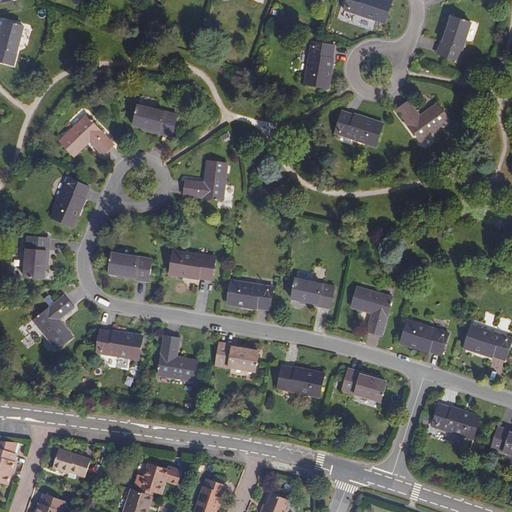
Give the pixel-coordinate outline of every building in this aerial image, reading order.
[(392,3),(384,0),(348,0),(345,10),(385,24),(392,3)] [(452,17),(449,26),(440,56),(459,62),(472,24),(452,17)] [(2,30),(0,37),(0,61),(13,66),(25,28),(5,22),(2,30)] [(440,56),(449,26),(446,25),(437,55),(440,56)] [(328,89),(335,46),(313,43),(306,85),(328,89)] [(420,117),(409,102),(397,111),(420,143),(451,121),(438,104),(420,117)] [(143,128),(173,135),(178,115),(139,106),(134,126),(143,128)] [(376,147),(383,126),(343,112),(335,133),(376,147)] [(114,145),(88,117),(61,142),(75,157),(91,142),(103,156),(114,145)] [(172,138),(173,135),(143,128),(142,130),(172,138)] [(224,201),(228,164),(208,161),(205,183),(187,180),(185,196),(224,201)] [(90,187),(69,179),(52,218),(72,227),(90,187)] [(45,279),(46,270),(49,239),(28,237),(25,277),(45,279)] [(213,280),(217,258),(174,250),(170,273),(213,280)] [(119,274),(149,280),(152,260),(113,253),(110,273),(119,274)] [(148,283),(149,280),(119,274),(118,277),(148,283)] [(301,301),(331,307),(336,287),(297,279),(292,299),(301,301)] [(270,310),(274,288),(232,281),(228,303),(270,310)] [(382,336),(393,298),(358,288),(352,307),(373,314),(368,332),(382,336)] [(75,308),(65,296),(34,320),(57,350),(73,337),(60,320),(75,308)] [(331,310),(331,307),(301,301),(301,303),(331,310)] [(442,356),(449,334),(409,321),(402,343),(442,356)] [(511,350),(511,338),(472,326),(465,347),(508,361),(511,350)] [(143,338),(101,331),(97,353),(140,360),(143,338)] [(177,357),(180,339),(166,336),(159,375),(195,381),(199,361),(177,357)] [(251,350),(220,345),(216,365),(256,372),(259,352),(251,350)] [(325,375),(283,366),(278,388),(320,397),(325,375)] [(350,368),(349,371),(378,380),(379,377),(350,368)] [(378,380),(349,371),(343,390),(381,402),(387,383),(378,380)] [(481,418),(440,405),(433,426),(473,440),(481,418)] [(511,433),(499,429),(492,448),(511,455),(511,433)] [(0,442),(0,448),(14,453),(17,445),(0,442)] [(14,453),(0,448),(0,482),(9,485),(17,462),(15,461),(17,454),(14,453)] [(53,468),(63,471),(64,470),(70,472),(72,473),(76,474),(85,477),(91,460),(60,449),(53,468)] [(165,481),(166,481),(178,485),(183,472),(169,467),(168,470),(150,463),(145,476),(139,475),(136,486),(160,494),(165,481)] [(64,470),(63,471),(69,474),(68,476),(74,478),(76,474),(72,473),(70,472),(64,470)] [(225,495),(228,486),(207,479),(195,511),(216,511),(223,494),(225,495)] [(151,504),(154,496),(132,489),(123,511),(148,511),(149,509),(148,509),(149,504),(151,504)] [(64,509),(66,502),(45,494),(42,503),(40,503),(37,511),(60,511),(61,508),(64,509)] [(284,511),(289,501),(272,494),(267,506),(264,511),(284,511)]
